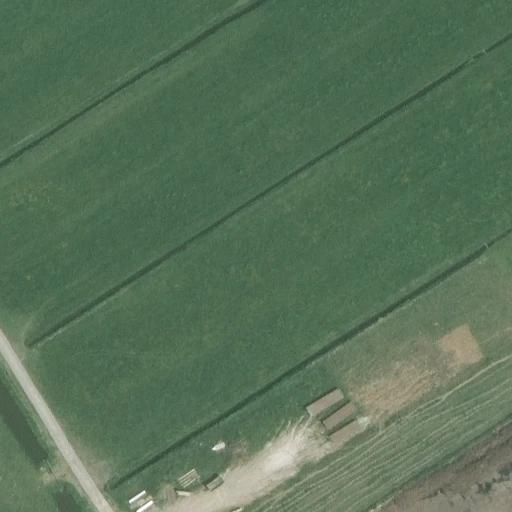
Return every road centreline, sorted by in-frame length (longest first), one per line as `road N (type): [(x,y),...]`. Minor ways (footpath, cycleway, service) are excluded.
road 1 (track): [(511,292),(470,279),(103,507)]
road 2 (track): [(0,343),(106,511)]
